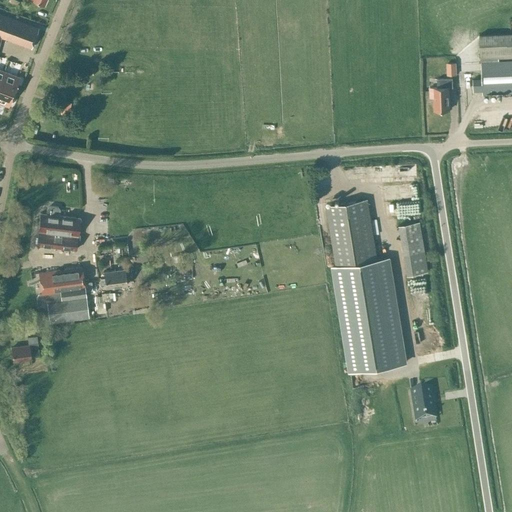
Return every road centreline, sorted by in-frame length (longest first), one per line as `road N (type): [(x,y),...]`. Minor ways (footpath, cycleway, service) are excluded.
road 1 (unclassified): [(434,148),(190,166),(10,145)]
road 2 (unclassified): [(491,511),(434,148)]
road 3 (residential): [(10,145),(67,0)]
